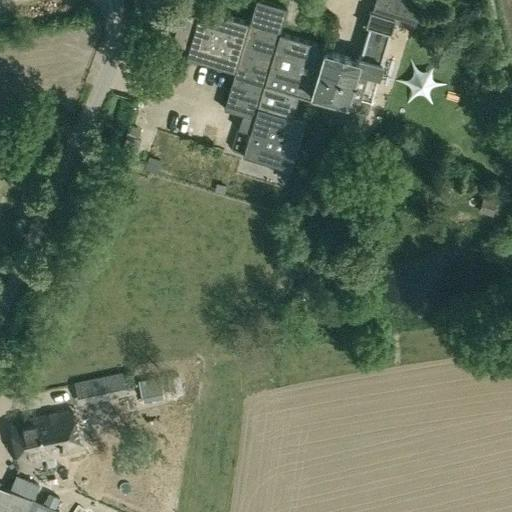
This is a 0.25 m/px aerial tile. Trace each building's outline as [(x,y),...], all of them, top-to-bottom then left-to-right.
[(312,94),(323,49),(322,49),(322,45),(279,32),(286,8),(261,0),(255,0),(249,22),(200,7),(197,15),(181,11),(171,43),(188,48),(185,57),(235,71),(223,108),(242,114),(238,128),(250,132),(242,155),(291,169),(306,120),(292,116),(298,94),(311,98),(312,94)] [(356,59),(323,49),(312,94),(346,102),(345,106),(347,107),(344,117),(362,122),(365,112),(367,112),(376,74),(378,75),(381,62),(380,62),(388,33),(390,33),(393,22),(411,27),(419,0),(394,0),(389,16),(372,11),(370,11),(369,13),(365,14),(363,20),(366,23),(365,26),(368,27),(360,56),(357,55),(356,59)] [(126,122),(114,152),(129,158),(140,128),(126,122)] [(430,189),(421,184),(416,193),(425,198),(430,189)] [(492,215),(496,201),(482,197),(478,212),(492,215)] [(328,319),(351,315),(347,289),(325,292),(328,319)] [(137,380),(142,402),(163,397),(159,376),(137,380)] [(80,448),(71,408),(19,419),(8,422),(17,462),(28,460),(45,456),(47,466),(55,464),(53,454),(80,448)] [(0,511),(59,511),(60,511),(0,482),(0,511)]
